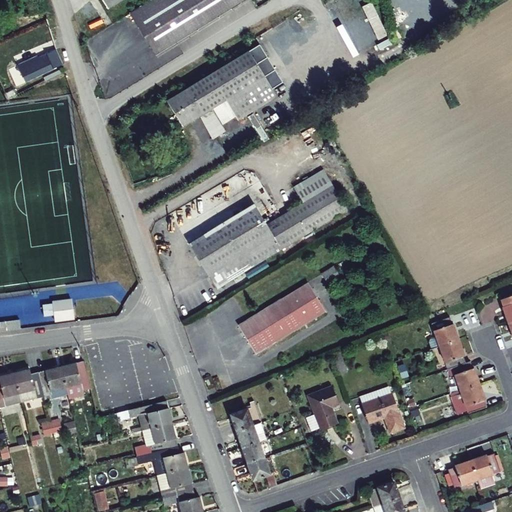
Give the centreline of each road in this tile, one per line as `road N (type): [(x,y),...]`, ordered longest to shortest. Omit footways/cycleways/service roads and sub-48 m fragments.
road 1 (residential): [(164,320),(57,0)]
road 2 (residential): [(231,511),(164,320)]
road 3 (residential): [(240,511),(414,452)]
road 4 (residential): [(164,320),(0,343)]
